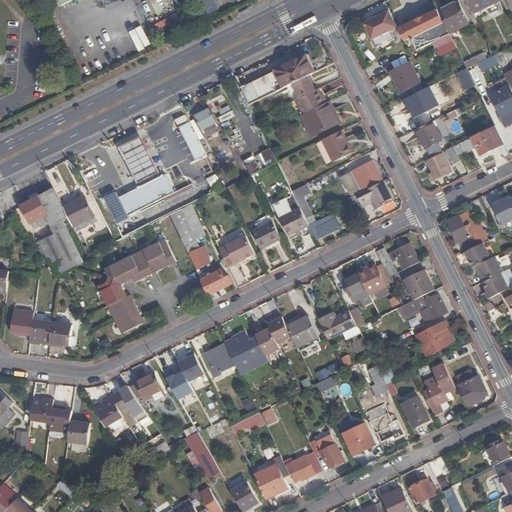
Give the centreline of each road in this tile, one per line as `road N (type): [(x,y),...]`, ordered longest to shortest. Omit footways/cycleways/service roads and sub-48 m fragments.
road 1 (residential): [(420,211),(108,365),(75,372),(0,363)]
road 2 (secondary): [(316,2),(0,159)]
road 3 (residential): [(300,511),(511,406)]
road 4 (residential): [(420,211),(316,2)]
road 5 (residential): [(511,396),(420,211)]
